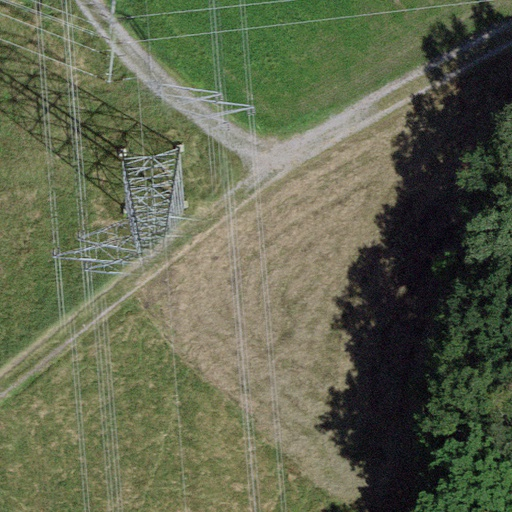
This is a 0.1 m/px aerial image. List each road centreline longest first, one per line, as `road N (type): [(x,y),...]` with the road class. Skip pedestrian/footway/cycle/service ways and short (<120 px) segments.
road 1 (track): [(511,40),(283,160),(0,399)]
road 2 (track): [(283,160),(198,114),(87,0)]
